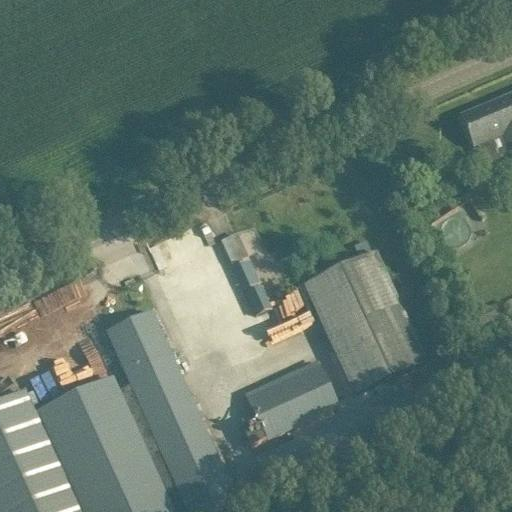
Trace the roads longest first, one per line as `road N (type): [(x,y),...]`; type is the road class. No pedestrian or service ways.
road 1 (unclassified): [(511,47),(0,269)]
road 2 (track): [(349,511),(436,428),(511,396)]
